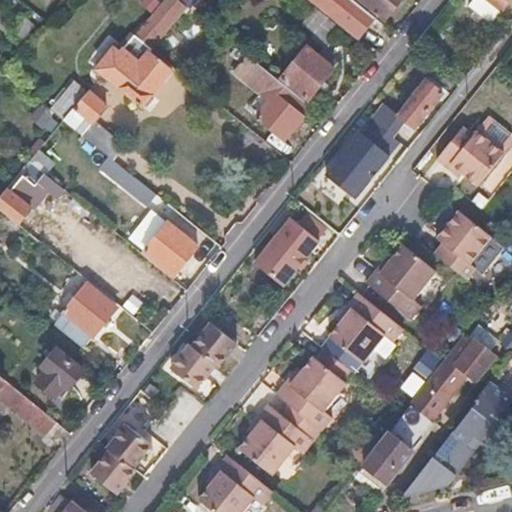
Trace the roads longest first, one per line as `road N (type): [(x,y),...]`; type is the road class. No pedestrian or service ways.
road 1 (residential): [(438,0),(26,511)]
road 2 (residential): [(136,511),(397,195),(408,166),(511,34)]
